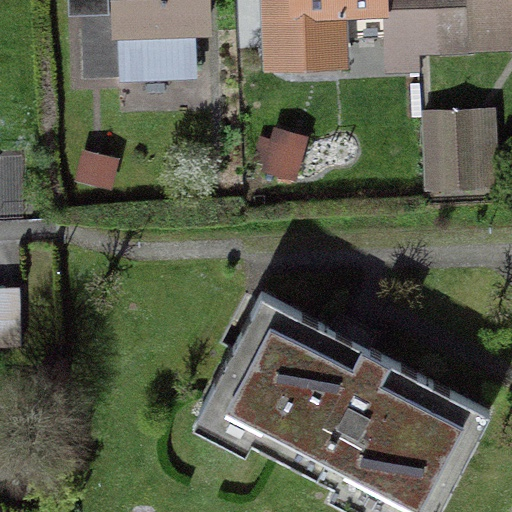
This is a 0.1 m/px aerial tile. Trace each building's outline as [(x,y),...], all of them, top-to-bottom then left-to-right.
[(203,28),(201,0),(113,0),(114,13),(80,14),(82,78),(191,73),(190,29),(203,28)] [(380,9),(379,0),(265,0),(268,60),(337,57),(336,10),(380,9)] [(511,45),(511,0),(434,0),(436,49),(511,45)] [(441,187),(470,186),(466,115),(438,116),(441,187)] [(435,511),(487,413),(359,346),(259,294),(196,414),(199,416),(202,410),(250,435),(247,441),(331,485),(334,479),(396,511),(435,511)]
